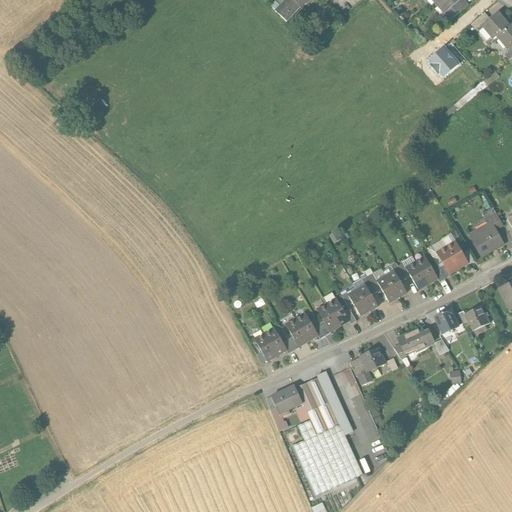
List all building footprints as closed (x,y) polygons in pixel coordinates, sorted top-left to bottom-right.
[(289,0),(290,1),(300,11),(301,12),(312,1),(310,0),(289,0)] [(446,15),(452,10),(462,1),(460,0),(440,0),(436,4),(446,15)] [(286,25),(300,11),(290,1),(281,9),(276,15),(286,25)] [(462,1),(452,10),(453,12),(463,3),(462,1)] [(468,8),(463,3),(453,12),(458,17),(468,8)] [(271,10),(276,15),(281,9),(276,5),(271,10)] [(328,28),(336,21),(331,15),(324,22),(328,28)] [(485,15),(471,27),(475,32),(489,20),(485,15)] [(482,29),(493,42),(497,39),(509,29),(497,15),(482,29)] [(511,26),(509,29),(497,39),(508,52),(511,49),(511,26)] [(458,69),(443,51),(427,64),(431,68),(430,69),(438,79),(439,78),(443,82),(458,69)] [(495,75),(483,85),(489,92),(501,82),(495,75)] [(493,228),(496,233),(503,229),(493,211),(483,217),(490,229),(493,228)] [(496,233),(493,228),(490,229),(470,241),(481,260),(504,247),(496,233)] [(446,251),(459,272),(468,267),(469,267),(463,257),(456,245),(446,251)] [(449,278),(450,277),(459,272),(446,251),(437,256),(444,268),(449,278)] [(468,254),(463,257),(469,267),(468,267),(469,268),(475,265),(468,254)] [(416,266),(428,288),(437,282),(438,282),(434,275),(425,260),(416,266)] [(416,266),(406,271),(406,272),(410,280),(418,293),(428,288),(416,266)] [(391,270),(394,276),(395,276),(400,286),(405,283),(398,270),(396,267),(391,270)] [(404,267),(398,270),(405,283),(410,280),(406,272),(406,271),(404,267)] [(439,272),(445,282),(451,279),(450,277),(449,278),(444,268),(439,271),(439,272)] [(438,282),(437,282),(440,286),(445,283),(445,282),(439,272),(434,275),(438,282)] [(386,281),(398,301),(407,296),(400,286),(395,276),(394,276),(386,281)] [(368,281),(377,296),(382,293),(377,286),(378,286),(373,278),(368,281)] [(366,289),(372,299),(377,296),(368,281),(362,284),(365,290),(366,289)] [(377,286),(382,293),(389,307),(398,301),(386,281),(378,286),(377,286)] [(510,313),(511,312),(511,286),(499,293),(510,313)] [(365,290),(357,294),(369,315),(378,310),(372,299),(366,289),(365,290)] [(353,308),(361,320),(369,315),(357,294),(349,299),(348,300),(353,308)] [(348,300),(349,299),(347,297),(342,300),(348,310),(353,308),(348,300)] [(327,308),(340,330),(349,325),(349,324),(344,316),(337,303),(327,308)] [(330,336),(331,335),(340,330),(327,308),(317,314),(324,326),(330,336)] [(481,310),(465,317),(468,324),(473,335),(489,327),(481,310)] [(349,313),(344,316),(349,324),(349,325),(351,329),(357,325),(349,313)] [(449,314),(435,321),(446,344),(451,341),(448,335),(457,331),(449,314)] [(468,324),(465,317),(464,315),(458,318),(463,327),(468,324)] [(296,323),(309,345),(318,339),(314,332),(306,317),(296,323)] [(299,350),(309,345),(296,323),(286,329),(293,341),(299,350)] [(319,329),(326,340),(332,337),(331,335),(330,336),(324,326),(319,329)] [(318,339),(320,343),(326,340),(319,329),(314,332),(318,339)] [(401,350),(406,360),(430,348),(429,347),(434,344),(429,333),(424,336),(422,331),(397,342),(401,350)] [(265,338),(278,359),(286,354),(287,354),(283,347),(275,332),(265,338)] [(262,356),(268,365),(269,365),(278,359),(265,338),(255,344),(262,356)] [(293,341),(288,344),(295,355),(300,352),(299,350),(293,341)] [(450,354),(442,343),(434,346),(439,358),(450,354)] [(287,354),(286,354),(289,358),(295,355),(288,344),(283,347),(287,354)] [(401,350),(394,353),(401,362),(406,360),(401,350)] [(368,376),(368,375),(385,367),(378,351),(360,360),(361,361),(368,376)] [(269,366),(269,365),(268,365),(262,356),(257,359),(263,370),(269,366)] [(357,381),(359,379),(368,376),(361,361),(350,366),(357,381)] [(394,362),(387,365),(392,375),(398,372),(394,362)] [(448,376),(453,391),(464,387),(458,372),(448,376)] [(372,384),(368,375),(368,376),(359,379),(363,388),(372,384)] [(326,377),(317,381),(319,384),(296,394),(302,408),(301,408),(302,411),(297,414),(302,425),(309,422),(310,424),(298,430),(304,444),(293,449),(316,499),(363,478),(346,439),(353,436),(326,377)] [(302,408),(296,394),(294,391),(271,402),(276,412),(280,422),(289,418),(288,415),(301,408),(302,408)] [(266,404),(271,414),(276,412),(271,402),(266,404)]
